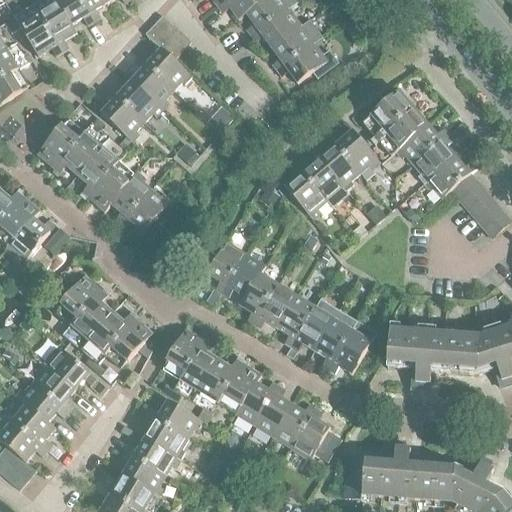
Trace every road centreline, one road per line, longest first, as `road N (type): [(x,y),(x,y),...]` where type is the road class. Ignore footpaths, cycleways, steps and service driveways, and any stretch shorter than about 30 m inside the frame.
road 1 (residential): [(48,111),(158,0)]
road 2 (residential): [(44,511),(133,394)]
road 3 (residential): [(419,0),(511,114)]
road 4 (residential): [(265,119),(180,0)]
